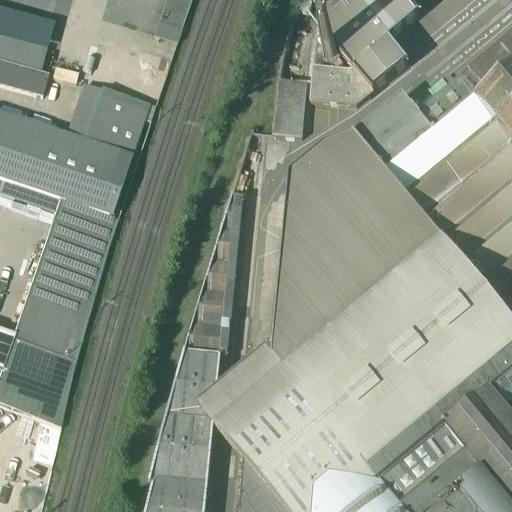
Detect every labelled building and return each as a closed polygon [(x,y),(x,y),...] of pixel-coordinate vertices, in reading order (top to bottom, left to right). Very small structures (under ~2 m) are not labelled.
[(167,0),(158,29),(181,36),(193,0),(167,0)] [(419,21),(401,0),(360,0),(337,19),(319,37),(335,55),(335,54),(373,98),(408,71),(389,46),(419,21)] [(402,101),(355,141),(325,153),(292,182),(290,182),(277,327),(257,326),(240,511),(511,511),(511,41),(418,120),(402,101)] [(0,68),(27,76),(36,79),(43,56),(13,47),(0,43),(0,68)] [(373,98),(335,54),(335,55),(334,56),(336,59),(336,62),(336,65),(334,67),(332,69),(331,69),(329,70),(328,70),(331,72),(332,71),(336,74),(336,75),(314,73),(311,106),(357,111),(373,98)] [(27,76),(0,68),(0,91),(21,97),(27,76)] [(36,79),(27,76),(21,97),(42,103),(48,82),(36,79)] [(306,85),(279,83),(274,135),(301,137),(306,85)] [(2,376),(2,377),(0,382),(0,409),(61,432),(72,383),(114,240),(118,226),(108,224),(119,187),(121,180),(125,166),(129,167),(141,125),(145,110),(84,93),(68,142),(0,120),(0,186),(62,207),(2,376)] [(145,110),(141,125),(150,128),(157,113),(145,110)] [(132,184),(126,181),(123,188),(130,191),(132,184)] [(119,187),(108,224),(118,226),(130,191),(123,188),(119,187)] [(62,207),(5,189),(1,200),(57,219),(62,207)] [(232,201),(185,359),(218,363),(226,363),(243,204),(232,201)] [(218,363),(185,359),(168,421),(212,425),(218,363)] [(203,511),(212,425),(168,421),(160,448),(144,511),(203,511)]
